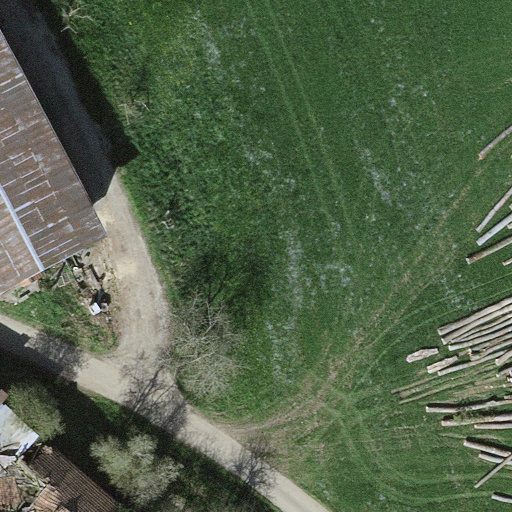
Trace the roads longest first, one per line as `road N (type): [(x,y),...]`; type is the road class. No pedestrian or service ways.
road 1 (track): [(131,387),(158,310),(110,186),(7,0)]
road 2 (unclassified): [(292,511),(204,425),(131,387),(0,341)]
